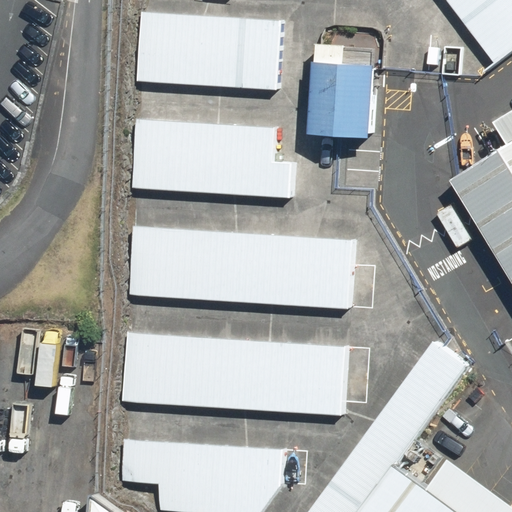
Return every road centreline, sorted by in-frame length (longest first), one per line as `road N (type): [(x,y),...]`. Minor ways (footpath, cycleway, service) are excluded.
road 1 (unknown): [(511,395),(420,234),(412,121)]
road 2 (unknown): [(390,0),(411,74),(412,121)]
road 3 (unknown): [(412,121),(511,53)]
